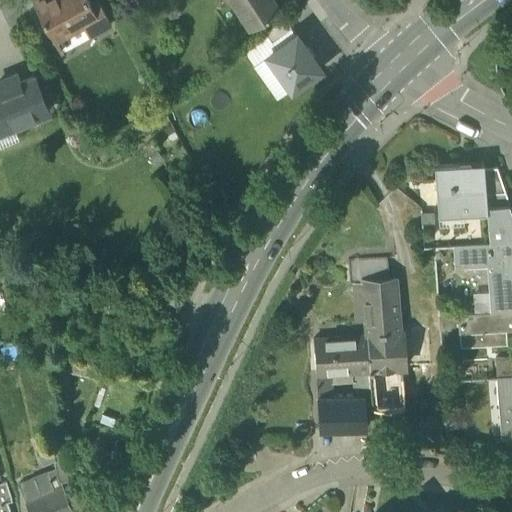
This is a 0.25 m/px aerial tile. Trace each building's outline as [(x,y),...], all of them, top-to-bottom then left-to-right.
[(23,0),(17,3),(35,35),(48,28),(33,0),(23,0)] [(53,37),(81,22),(96,14),(90,3),(88,0),(33,0),(48,28),(53,37)] [(97,0),(95,0),(90,3),(96,14),(81,22),(82,24),(83,23),(89,35),(111,24),(97,0)] [(231,0),(249,27),(278,7),(273,0),(231,0)] [(285,18),(265,32),(272,42),(292,28),(285,18)] [(272,42),(277,49),(296,34),(292,28),(272,42)] [(241,49),(253,65),(268,55),(277,49),(272,42),(265,32),(241,49)] [(277,49),(268,55),(292,89),(321,68),(296,34),(277,49)] [(277,99),(292,89),(268,55),(253,65),(277,99)] [(0,79),(0,88),(21,80),(18,72),(0,79)] [(0,125),(28,115),(41,110),(47,107),(34,75),(21,80),(0,88),(0,125)] [(34,120),(38,122),(40,117),(44,116),(41,110),(28,115),(30,121),(34,120)] [(0,125),(0,133),(15,127),(30,121),(28,115),(0,125)] [(0,133),(0,143),(19,136),(15,127),(0,133)] [(463,213),(487,211),(485,192),(484,167),(483,162),(435,167),(439,215),(463,213)] [(484,167),(485,192),(505,190),(497,166),(484,167)] [(487,211),(487,215),(511,207),(505,190),(485,192),(487,211)] [(487,215),(489,238),(511,236),(511,210),(511,207),(487,215)] [(464,221),(463,213),(439,215),(440,223),(464,221)] [(491,285),(492,306),(511,304),(511,236),(489,238),(461,240),(461,250),(465,249),(466,261),(489,259),(491,285)] [(454,261),(466,261),(465,249),(461,250),(461,240),(452,241),(454,261)] [(387,252),(366,254),(368,277),(389,276),(387,252)] [(362,277),(368,277),(366,254),(349,255),(351,279),(362,278),(362,277)] [(372,405),(372,406),(406,403),(402,362),(405,362),(402,327),(400,327),(395,276),(389,276),(368,277),(362,277),(362,278),(362,279),(365,319),(366,333),(368,333),(371,368),(369,369),(371,394),(372,405)] [(365,319),(362,279),(351,280),(354,320),(365,319)] [(472,287),(473,307),(492,306),(491,285),(472,287)] [(460,327),(479,325),(505,323),(511,322),(511,304),(492,306),(473,307),(438,310),(439,328),(460,327)] [(505,335),(505,323),(479,325),(480,333),(483,333),(483,336),(505,335)] [(506,340),(505,335),(483,336),(483,333),(480,333),(479,325),(460,327),(461,343),(506,340)] [(314,337),(316,373),(331,372),(369,369),(371,368),(368,333),(366,333),(314,337)] [(18,340),(0,343),(4,362),(22,358),(18,340)] [(55,348),(56,386),(68,386),(66,348),(55,348)] [(511,355),(495,356),(496,374),(501,374),(511,372),(511,355)] [(107,364),(71,356),(69,369),(104,377),(105,373),(107,364)] [(107,364),(105,373),(148,389),(153,377),(108,360),(107,364)] [(316,373),(318,396),(333,395),(331,372),(316,373)] [(498,402),(501,434),(511,432),(511,372),(501,374),(503,401),(498,402)] [(318,396),(320,431),(367,429),(365,405),(364,394),(333,395),(318,396)] [(364,394),(365,405),(372,405),(371,394),(364,394)] [(456,409),(439,410),(441,436),(458,435),(456,409)] [(62,440),(51,443),(52,447),(53,458),(55,467),(57,480),(61,479),(67,478),(62,440)] [(43,461),(53,458),(52,447),(40,451),(43,461)] [(55,467),(49,469),(52,477),(51,477),(54,485),(62,481),(61,479),(57,480),(55,467)] [(17,481),(29,511),(62,511),(72,508),(62,481),(54,485),(51,477),(52,477),(49,469),(17,481)] [(0,500),(7,499),(11,497),(6,479),(0,480),(0,500)] [(7,499),(0,500),(0,511),(4,511),(10,509),(7,499)]
